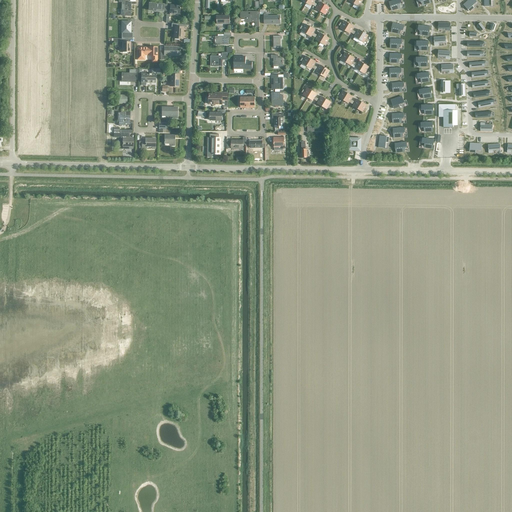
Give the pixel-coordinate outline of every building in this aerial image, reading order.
[(124,0),(118,0),(118,2),(121,2),(121,10),(120,10),(120,14),(123,14),(123,16),(130,16),(130,2),(125,2),(124,0)] [(308,0),(306,4),(305,6),(309,9),(311,6),(311,7),(312,5),(314,7),(316,4),(313,2),(314,0),(308,0)] [(399,0),(393,0),(388,2),(391,11),(399,8),(397,4),(400,3),(399,0)] [(474,0),(468,0),(463,5),(469,12),(474,7),(472,6),(476,2),(474,0)] [(316,4),(314,7),(317,8),(316,10),(320,12),(325,5),(320,2),(318,5),(316,4)] [(148,9),(151,9),(151,11),(162,12),(162,11),(166,11),(166,5),(148,3),(148,9),(148,10),(148,9)] [(179,14),(180,6),(170,5),(169,13),(179,14)] [(325,5),(320,12),(325,15),(326,14),(328,15),(330,12),(328,11),(330,8),(325,5)] [(259,12),(240,12),(240,20),(245,20),(245,22),(255,22),(255,27),(259,27),(259,12)] [(264,24),(280,24),(280,16),(268,16),(268,14),(264,14),(264,24)] [(229,22),(233,22),(233,15),(229,15),(229,16),(216,16),(216,24),(229,24),(229,22)] [(345,31),(349,24),(345,21),(343,24),(340,23),(339,26),(341,27),(340,29),(345,31)] [(130,22),(122,22),(121,33),(121,39),(132,39),(132,33),(130,33),(130,22)] [(185,28),(186,24),(171,23),(171,27),(174,28),(174,33),(175,33),(174,39),(182,39),(183,28),(185,28)] [(393,23),(391,32),(399,34),(400,29),(403,30),(404,25),(393,23)] [(450,23),(438,23),(438,29),(446,29),(446,31),(450,31),(450,23)] [(354,27),(349,24),(345,31),(350,34),(350,33),(353,34),(354,32),(352,30),(354,27)] [(301,32),(300,35),(304,38),(306,35),(311,27),(306,25),(304,28),(301,26),(300,29),(302,30),(301,32)] [(418,25),(417,30),(420,30),(420,35),(428,36),(429,26),(418,25)] [(311,27),(306,35),(311,37),(312,36),(314,37),(316,35),(313,33),(315,30),(311,27)] [(357,33),(354,32),(353,34),(355,36),(354,37),(359,40),(363,33),(359,30),(357,33)] [(228,37),(231,37),(231,33),(224,33),(224,37),(215,37),(215,45),(228,45),(228,37)] [(316,35),(314,37),(316,39),(316,40),(320,43),(325,36),(320,33),(318,36),(316,35)] [(363,33),(359,40),(364,43),(365,41),(367,43),(369,40),(366,39),(368,36),(363,33)] [(281,39),(282,39),(282,36),(273,37),(273,48),(281,48),(281,39)] [(320,43),(319,46),(322,48),(323,47),(324,45),(325,46),(326,45),(328,46),(330,43),(328,42),(330,39),(325,36),(320,43)] [(445,36),(433,37),(434,46),(438,45),(438,43),(446,42),(445,36)] [(124,39),(113,39),(113,42),(113,43),(115,43),(119,43),(119,45),(119,46),(119,48),(122,48),(122,52),(129,52),(130,43),(124,43),(124,39)] [(390,39),(390,48),(398,48),(398,44),(401,44),(401,39),(390,39)] [(427,41),(416,41),(416,46),(419,46),(419,50),(427,50),(427,41)] [(180,56),(180,47),(164,47),(163,51),(160,51),(160,60),(163,60),(163,56),(180,56)] [(156,48),(143,48),(137,48),(136,60),(143,60),(143,55),(151,55),(151,62),(156,62),(156,48)] [(438,50),(438,56),(446,57),(445,59),(449,60),(450,51),(438,50)] [(221,57),(211,57),(211,62),(211,66),(216,66),(216,67),(222,67),(222,60),(227,61),(227,53),(221,53),(221,57)] [(346,63),(350,56),(345,53),(343,56),(341,55),(339,57),(342,59),(341,60),(346,63)] [(401,53),(390,53),(389,63),(397,63),(398,58),(401,58),(401,53)] [(278,55),(271,55),(271,58),(274,58),(274,65),(274,68),(278,68),(278,66),(283,66),(282,58),(278,58),(278,55)] [(350,56),(346,63),(350,66),(351,64),(354,66),(355,63),(353,62),(355,59),(350,56)] [(234,69),(252,69),(252,62),(245,62),(245,57),(234,57),(234,69)] [(302,64),(300,67),(304,69),(306,66),(307,67),(311,59),(306,57),(304,60),(302,58),(300,61),(303,62),(302,64)] [(427,57),(416,57),(416,62),(419,62),(419,66),(427,66),(427,57)] [(311,59),(307,67),(311,70),(312,68),(314,70),(316,67),(314,65),(316,62),(311,59)] [(358,65),(355,63),(354,66),(356,67),(355,69),(360,72),(364,64),(360,61),(358,65)] [(364,64),(360,72),(365,75),(365,73),(368,75),(370,72),(367,70),(369,67),(364,64)] [(314,70),(313,72),(315,74),(316,73),(321,75),(325,68),(320,65),(319,68),(316,67),(314,70)] [(453,65),(441,65),(441,71),(449,71),(449,73),(453,73),(453,65)] [(325,68),(321,75),(325,78),(326,77),(329,78),(330,76),(328,74),(330,71),(325,68)] [(400,68),(389,68),(390,78),(398,77),(397,73),(400,73),(400,68)] [(129,74),(121,74),(121,81),(135,82),(135,74),(135,70),(129,70),(129,74)] [(145,74),(141,74),(141,77),(141,84),(141,85),(145,86),(145,83),(155,83),(155,74),(155,70),(151,70),(151,74),(145,74)] [(421,73),(417,74),(417,75),(417,78),(420,78),(421,83),(422,82),(429,81),(427,72),(421,73)] [(170,75),(170,81),(170,87),(178,87),(178,75),(170,75)] [(283,89),(282,78),(278,78),(278,75),(271,75),(271,78),(274,78),(274,85),(272,85),(272,89),(276,89),(279,89),(283,89)] [(449,81),(440,81),(440,87),(443,87),(443,93),(449,93),(449,81)] [(402,82),(392,83),(392,92),(400,92),(400,87),(403,87),(402,82)] [(465,84),(456,84),(457,88),(459,88),(459,96),(465,96),(465,84)] [(308,98),(312,91),(307,88),(305,91),(303,90),(301,93),(304,94),(303,95),(308,98)] [(423,89),(418,90),(419,91),(419,94),(422,94),(423,98),(425,98),(431,97),(429,88),(423,89)] [(317,94),(312,91),(308,98),(312,101),(313,100),(316,101),(317,98),(315,97),(317,94)] [(343,101),(348,94),(343,91),(341,94),(339,93),(337,95),(340,97),(339,98),(343,101)] [(227,101),(227,93),(222,93),(222,94),(209,94),(209,104),(222,104),(222,101),(227,101)] [(280,93),(271,93),(271,107),(283,107),(283,95),(280,95),(280,93)] [(127,104),(127,96),(126,96),(126,94),(124,94),(124,96),(117,95),(117,104),(127,104)] [(348,94),(343,101),(348,104),(349,102),(351,104),(353,101),(351,100),(353,97),(348,94)] [(401,96),(390,100),(393,109),(399,107),(398,104),(403,102),(401,96)] [(317,98),(316,101),(318,103),(317,104),(322,107),(326,100),(322,97),(320,100),(317,98)] [(254,108),(254,101),(254,98),(240,98),(240,106),(245,106),(245,108),(254,108)] [(326,100),(322,107),(327,110),(327,108),(330,110),(332,107),(329,106),(331,102),(326,100)] [(353,101),(351,104),(354,105),(353,107),(358,110),(362,102),(357,100),(355,103),(353,101)] [(362,102),(358,110),(362,112),(363,111),(366,113),(367,110),(365,108),(367,105),(362,102)] [(425,104),(421,105),(421,106),(421,110),(424,110),(424,114),(425,114),(432,114),(432,104),(425,104)] [(161,108),(161,116),(166,116),(166,118),(177,118),(177,109),(161,108)] [(225,113),(225,110),(217,110),(217,113),(210,113),(210,120),(222,121),(222,113),(225,113)] [(455,111),(443,111),(443,118),(443,128),(452,128),(452,126),(457,126),(457,111),(455,111)] [(118,113),(118,115),(118,122),(119,122),(118,125),(125,126),(125,124),(129,124),(130,117),(125,117),(125,113),(118,113)] [(274,119),(274,128),(279,128),(279,126),(283,126),(283,114),(278,114),(278,113),(272,113),(272,119),(274,119)] [(403,113),(392,114),(392,123),(400,123),(400,118),(403,118),(403,113)] [(425,122),(420,122),(420,124),(421,127),(424,127),(424,132),(425,132),(432,131),(431,122),(425,122)] [(484,123),(480,123),(480,131),(492,132),(492,126),(484,125),(484,123)] [(404,127),(393,128),(394,138),(402,137),(401,132),(404,132),(404,127)] [(129,134),(113,134),(113,138),(120,138),(120,139),(123,139),(122,146),(123,146),(123,150),(129,150),(129,149),(132,149),(133,139),(129,139),(129,134)] [(209,138),(207,138),(207,157),(211,157),(211,154),(220,154),(220,138),(218,138),(219,134),(209,134),(209,138)] [(174,146),(174,136),(164,136),(164,144),(171,144),(171,146),(174,146)] [(379,136),(378,148),(385,149),(385,143),(388,143),(388,137),(379,136)] [(246,145),(246,137),(243,137),(243,140),(231,140),(231,149),(243,149),(243,145),(246,145)] [(251,141),(251,148),(265,148),(265,138),(261,138),(261,141),(251,141)] [(284,147),(284,138),(274,138),(274,148),(274,151),(283,150),(283,147),(284,147)] [(422,139),(422,143),(425,143),(424,147),(432,148),(433,139),(425,138),(422,138),(422,139)] [(155,149),(155,139),(145,139),(145,142),(141,142),(141,149),(145,149),(145,147),(152,147),(152,149),(155,149)] [(349,139),(349,151),(361,151),(361,139),(349,139)] [(405,142),(395,143),(396,153),(404,152),(403,147),(406,147),(405,142)] [(469,143),(469,152),(475,152),(475,150),(481,150),(481,144),(469,143)] [(500,144),(488,145),(488,153),(492,153),(492,151),(500,150),(500,144)]
